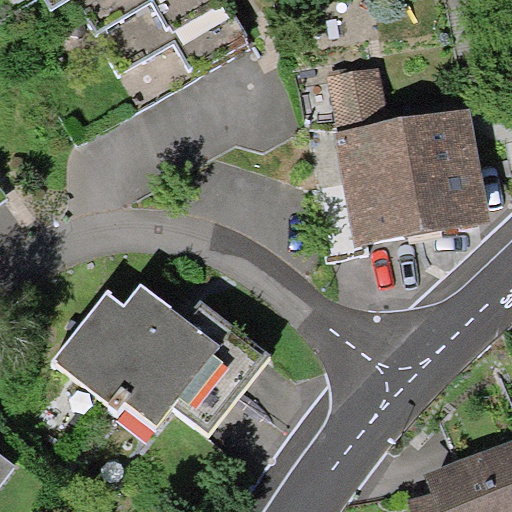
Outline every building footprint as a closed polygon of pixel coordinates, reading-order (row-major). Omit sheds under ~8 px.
[(249,38),(226,0),(0,0),(0,6),(6,17),(34,0),(63,0),(129,109),(249,38)] [(343,248),(482,229),(465,111),(393,121),(385,66),(318,75),(343,248)] [(40,359),(137,434),(161,404),(200,434),(257,360),(179,300),(164,320),(106,274),(40,359)] [(417,511),(511,511),(511,406),(505,388),(429,417),(445,460),(404,476),(417,511)] [(0,489),(16,469),(0,456),(0,489)]
